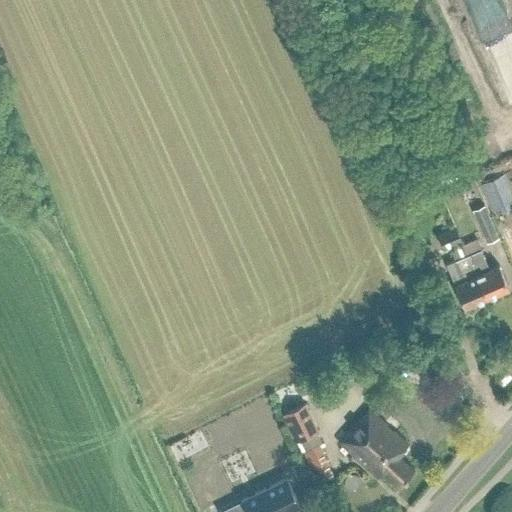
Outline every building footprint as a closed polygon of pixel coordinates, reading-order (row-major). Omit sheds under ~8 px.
[(467,167),(497,150),(486,132),(457,149),(467,167)] [(506,202),(511,199),(511,191),(504,173),(480,183),(491,209),(498,206),(501,212),(509,208),(506,202)] [(483,204),(481,205),(470,209),(484,242),(497,237),(483,204)] [(435,233),(441,249),(460,241),(454,225),(435,233)] [(488,266),(479,247),(475,237),(463,242),(485,294),(508,285),(498,262),(488,266)] [(449,248),(453,258),(445,261),(463,304),(485,294),(463,242),(449,248)] [(297,437),(314,429),(317,428),(304,400),(283,410),(296,438),(297,437)] [(368,406),(338,438),(377,474),(382,469),(397,484),(413,467),(397,452),(407,442),(368,406)] [(314,429),(297,437),(302,447),(304,446),(318,440),(319,440),(314,429)] [(331,471),(318,440),(304,446),(317,477),(331,471)] [(277,511),(298,502),(284,473),(240,495),(247,509),(239,511),(277,511)]
